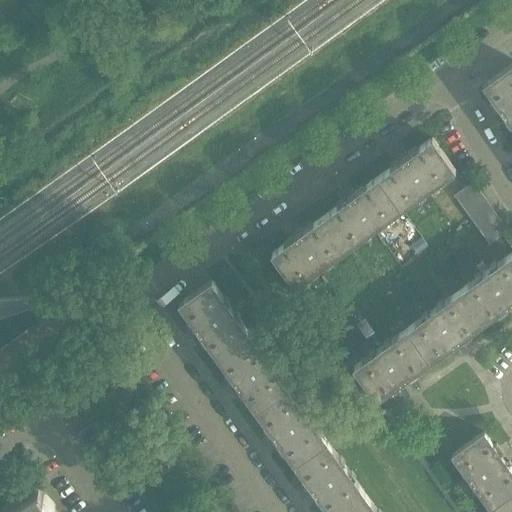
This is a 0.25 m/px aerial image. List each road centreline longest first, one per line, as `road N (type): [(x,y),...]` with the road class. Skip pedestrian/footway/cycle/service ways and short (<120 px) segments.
road 1 (residential): [(276,511),(136,306),(144,288),(444,79)]
road 2 (residential): [(0,459),(49,425),(111,511)]
road 3 (residential): [(511,198),(444,79)]
